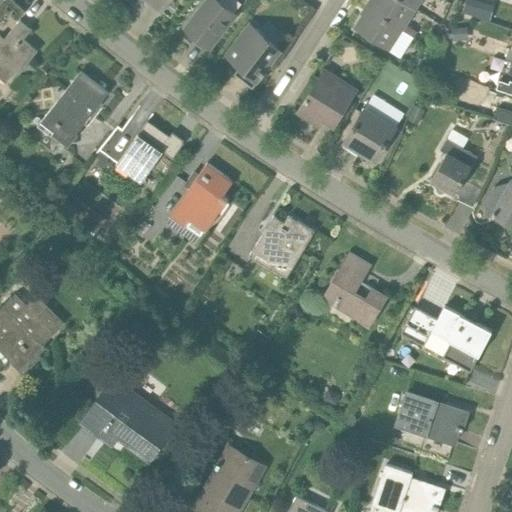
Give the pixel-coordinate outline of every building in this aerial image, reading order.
[(147,0),(163,12),(172,0),(147,0)] [(210,49),(236,15),(217,0),(207,0),(185,29),(210,49)] [(372,0),(367,8),(402,30),(416,10),(400,0),(372,0)] [(400,0),(416,10),(421,0),(400,0)] [(474,0),(465,0),(462,13),(475,17),(479,1),(474,0)] [(402,30),(367,8),(354,29),(389,51),(402,30)] [(19,21),(0,45),(0,78),(7,84),(18,71),(21,73),(38,51),(24,40),(32,30),(19,21)] [(418,33),(406,25),(402,30),(414,38),(418,33)] [(235,72),(253,87),(266,70),(262,68),(279,47),(253,27),(229,57),(241,66),(235,72)] [(464,28),(451,29),(452,41),(465,40),(464,28)] [(69,143),(109,93),(81,71),(42,121),(69,143)] [(335,125),(356,91),(324,71),(298,111),(321,125),(325,119),(335,125)] [(511,94),(511,81),(510,81),(509,85),(499,81),(497,89),(511,94)] [(151,113),(137,103),(119,127),(116,124),(95,153),(100,156),(98,160),(106,165),(110,160),(107,157),(109,154),(143,179),(164,150),(173,156),(184,141),(171,132),(168,137),(145,120),(151,113)] [(511,126),(511,111),(497,107),(493,119),(511,126)] [(376,160),(396,128),(365,109),(345,141),(376,160)] [(413,109),(407,123),(416,128),(422,113),(413,109)] [(463,148),(446,138),(439,150),(446,154),(431,181),(456,194),(477,156),(463,148)] [(208,227),(228,199),(223,195),(233,181),(207,163),(189,187),(191,189),(171,216),(186,226),(193,216),(208,227)] [(511,224),(511,179),(511,182),(492,187),(484,203),(484,204),(484,206),(485,209),(486,209),(488,216),(494,215),(511,224)] [(74,197),(63,211),(76,220),(83,209),(82,202),(74,197)] [(285,222),(274,215),(250,254),(287,277),(315,232),(289,215),(285,222)] [(366,300),(354,292),(371,265),(350,253),(322,298),(369,327),(387,297),(373,289),(366,300)] [(223,257),(216,268),(223,273),(230,262),(223,257)] [(26,304),(15,294),(4,306),(0,309),(0,347),(24,371),(46,348),(67,325),(36,295),(26,304)] [(492,331),(445,306),(438,319),(414,306),(400,334),(424,346),(432,331),(451,341),(442,356),(471,370),(479,356),(492,331)] [(248,345),(260,354),(268,341),(256,333),(248,345)] [(150,459),(175,425),(114,379),(83,421),(102,435),(108,428),(150,459)] [(327,388),(321,402),(336,408),(342,394),(327,388)] [(459,430),(461,430),(467,413),(407,393),(396,424),(455,443),(459,430)] [(227,404),(219,419),(243,433),(251,418),(227,404)] [(350,414),(346,415),(344,420),(345,424),(350,426),(354,425),(356,420),(355,416),(350,414)] [(325,429),(325,424),(320,422),(316,424),(316,429),(321,432),(325,429)] [(203,511),(237,511),(255,483),(238,473),(247,456),(230,446),(195,507),(203,511)] [(439,509),(445,490),(411,478),(413,473),(386,464),(373,505),(395,511),(399,511),(400,511),(401,511),(433,511),(435,508),(439,509)] [(329,511),(296,496),(288,511),(329,511)]
